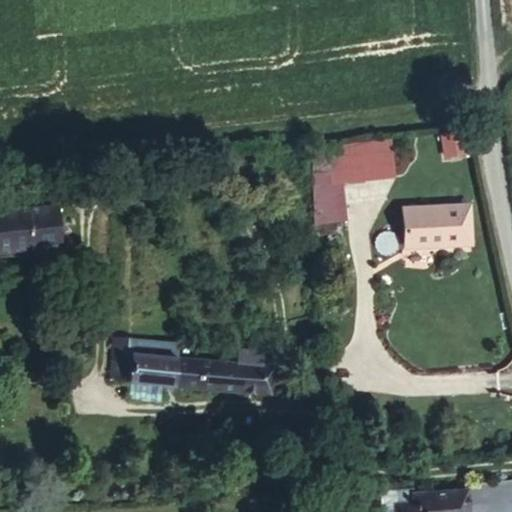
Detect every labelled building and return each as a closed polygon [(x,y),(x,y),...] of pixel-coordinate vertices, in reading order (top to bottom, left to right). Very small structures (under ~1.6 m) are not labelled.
[(328,146),(311,147),(312,173),(329,173),(328,146)] [(304,163),(303,147),(274,150),(275,165),(304,163)] [(347,181),(364,179),(361,151),(344,153),(347,181)] [(437,242),(437,246),(470,244),(468,205),(402,208),(404,244),(437,242)] [(0,250),(59,245),(56,206),(0,211),(0,250)] [(272,367),(261,366),(236,364),(185,360),(176,359),(178,345),(113,339),(109,380),(128,382),(127,398),(159,401),(160,385),(270,394),(272,367)] [(236,364),(261,366),(262,352),(238,350),(236,364)] [(467,511),(465,488),(411,492),(411,501),(393,503),(394,511),(467,511)]
